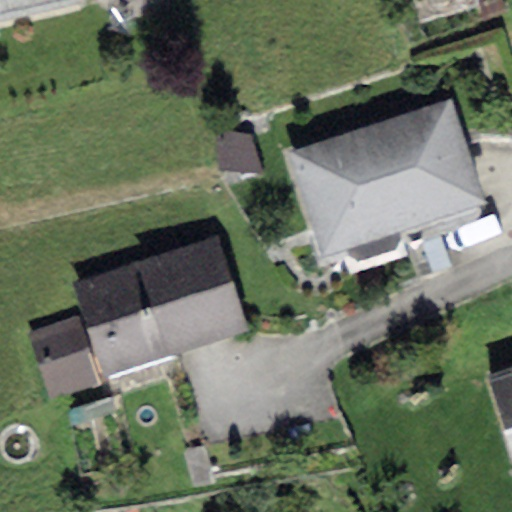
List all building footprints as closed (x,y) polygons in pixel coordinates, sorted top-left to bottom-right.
[(0,0),(0,23),(87,6),(85,0),(0,0)] [(456,101),(293,153),(327,258),(489,206),(456,101)] [(106,382),(252,333),(217,237),(75,284),(106,382)] [(98,386),(78,319),(32,334),(53,399),(98,386)] [(511,370),(490,377),(511,441),(511,370)]
